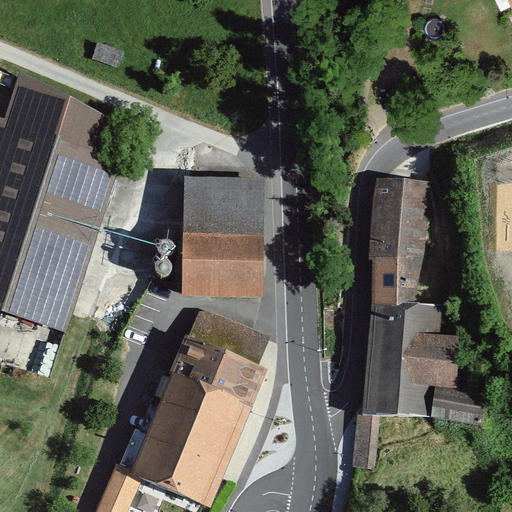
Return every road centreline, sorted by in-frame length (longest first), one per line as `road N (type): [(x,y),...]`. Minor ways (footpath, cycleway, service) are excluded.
road 1 (residential): [(511,106),(383,155),(365,202),(353,386),(335,414),(314,425)]
road 2 (secondary): [(281,0),(302,330)]
road 3 (residential): [(302,330),(187,319),(167,325),(126,427)]
